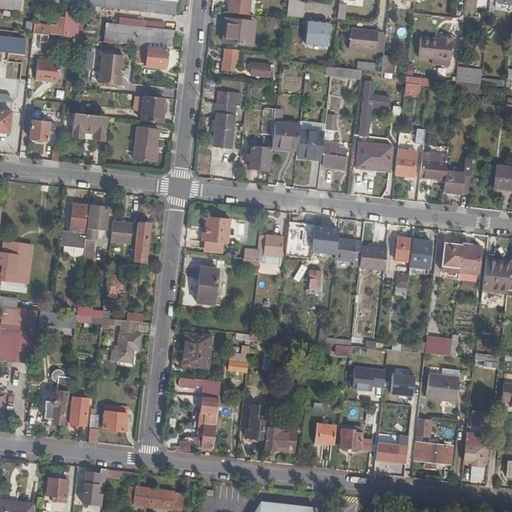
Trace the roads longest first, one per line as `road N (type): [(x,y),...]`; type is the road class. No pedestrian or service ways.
road 1 (residential): [(149,460),(511,502)]
road 2 (residential): [(511,226),(177,189)]
road 3 (residential): [(149,460),(177,189)]
road 4 (residential): [(177,189),(200,0)]
road 5 (residential): [(177,189),(0,168)]
road 6 (residential): [(0,444),(149,460)]
